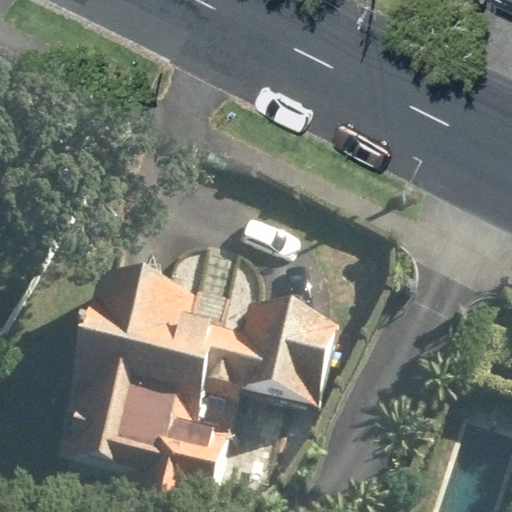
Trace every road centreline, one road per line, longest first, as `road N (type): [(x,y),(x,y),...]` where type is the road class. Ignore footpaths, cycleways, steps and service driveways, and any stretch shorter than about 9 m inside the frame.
road 1 (residential): [(281,511),(511,215)]
road 2 (tertiary): [(223,0),(511,144)]
